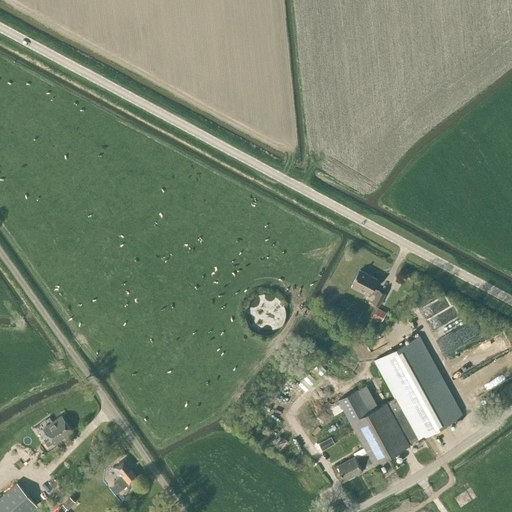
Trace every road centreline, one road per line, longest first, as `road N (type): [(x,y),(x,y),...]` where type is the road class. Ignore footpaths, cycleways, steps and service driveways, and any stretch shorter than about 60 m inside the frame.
road 1 (tertiary): [(511,300),(0,26)]
road 2 (residential): [(184,511),(0,252)]
road 3 (residential): [(511,409),(349,511)]
